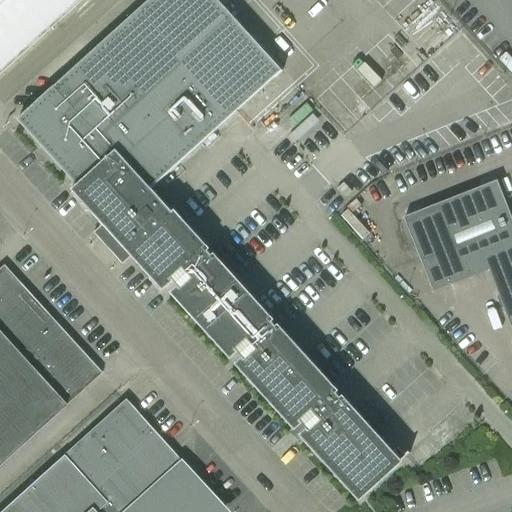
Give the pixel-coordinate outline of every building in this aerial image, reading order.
[(0,0),(0,73),(81,0),(0,0)] [(217,0),(151,0),(18,121),(80,189),(73,196),(84,207),(91,201),(112,226),(106,231),(117,244),(129,257),(136,251),(157,275),(151,281),(161,292),(174,281),(182,290),(176,296),(232,357),(238,352),(246,361),(240,367),(297,429),(303,423),(311,432),(305,438),(361,500),(411,455),(410,454),(407,456),(400,449),(393,455),(173,214),(171,216),(159,202),(149,192),(282,71),(217,0)] [(511,217),(498,182),(405,218),(434,293),(490,271),(511,328),(511,217)] [(0,267),(0,266),(0,463),(99,373),(0,267)] [(125,401),(1,511),(222,511),(224,511),(125,401)]
